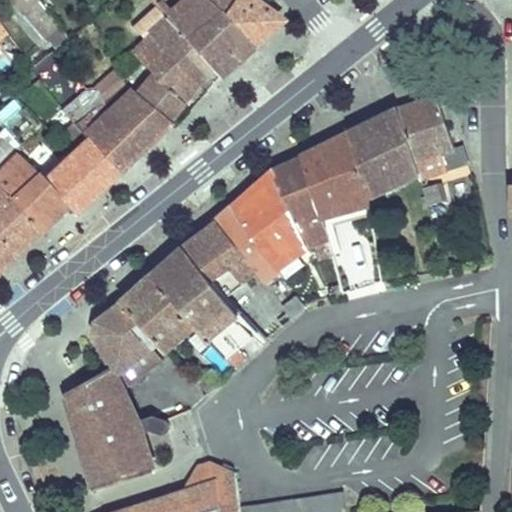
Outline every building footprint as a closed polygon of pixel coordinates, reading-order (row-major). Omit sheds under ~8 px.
[(7,0),(34,32),(50,19),(33,0),(7,0)] [(147,0),(156,10),(186,45),(203,28),(232,0),(192,0),(172,19),(161,6),(167,0),(147,0)] [(281,23),(248,0),(232,0),(203,28),(227,55),(235,63),(281,23)] [(151,34),(156,40),(161,46),(197,87),(211,72),(186,45),(156,10),(149,16),(158,27),(151,34)] [(64,25),(58,29),(63,35),(68,31),(64,25)] [(203,28),(186,45),(211,72),(218,80),(235,63),(227,55),(203,28)] [(151,34),(146,39),(152,44),(156,40),(151,34)] [(139,98),(167,122),(197,87),(161,46),(145,62),(145,65),(158,79),(139,98)] [(103,102),(107,98),(123,85),(112,76),(94,91),(103,102)] [(69,119),(87,141),(115,176),(171,125),(167,122),(139,98),(123,85),(107,98),(115,107),(107,115),(99,105),(78,122),(73,116),(69,119)] [(452,154),(447,141),(435,101),(399,111),(417,176),(418,180),(465,167),(461,151),(452,154)] [(399,111),(353,133),(362,179),(366,178),(373,196),(417,176),(399,111)] [(304,157),(303,161),(322,219),(349,210),(367,206),(365,199),(373,196),(366,178),(362,179),(353,133),(304,157)] [(87,141),(65,163),(94,196),(115,176),(87,141)] [(0,191),(40,233),(67,208),(43,184),(14,153),(7,159),(11,163),(0,172),(0,191)] [(303,161),(278,170),(310,251),(313,250),(329,241),(322,219),(303,161)] [(67,208),(73,215),(94,196),(65,163),(43,184),(67,208)] [(278,170),(236,209),(280,269),(310,251),(278,170)] [(424,181),(426,200),(445,198),(443,179),(424,181)] [(0,270),(40,233),(0,191),(0,270)] [(236,209),(220,223),(249,257),(261,272),(270,284),(283,272),(280,269),(236,209)] [(220,223),(189,247),(246,313),(256,305),(230,271),(249,257),(220,223)] [(329,241),(313,250),(320,264),(334,256),(329,241)] [(189,247),(156,275),(202,327),(229,356),(232,359),(264,334),(246,313),(189,247)] [(337,270),(344,294),(352,292),(345,269),(337,270)] [(270,284),(261,272),(254,279),(262,289),(270,284)] [(124,303),(162,342),(172,353),(202,327),(156,275),(124,303)] [(324,287),(316,289),(319,295),(326,292),(324,287)] [(284,303),(296,319),(309,307),(297,292),(284,303)] [(105,318),(99,322),(97,337),(100,344),(115,371),(68,396),(99,490),(156,470),(151,451),(141,423),(120,379),(162,342),(124,303),(105,318)] [(229,356),(199,380),(212,394),(240,368),(232,359),(229,356)] [(189,490),(122,511),(345,511),(343,493),(241,509),(236,473),(213,460),(201,463),(189,490)]
